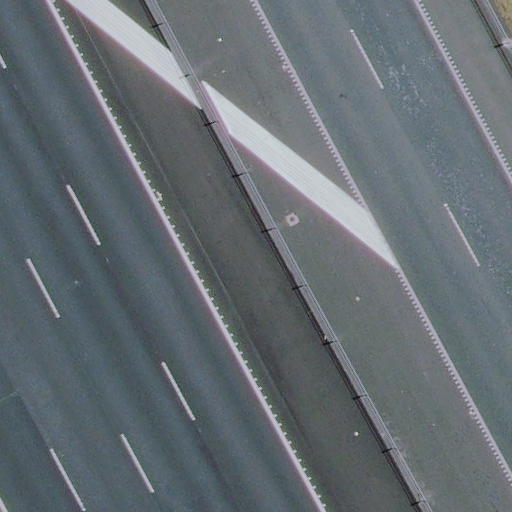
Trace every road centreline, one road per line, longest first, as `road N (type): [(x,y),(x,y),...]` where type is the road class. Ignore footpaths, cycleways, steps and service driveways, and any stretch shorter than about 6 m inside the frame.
road 1 (motorway): [(240,511),(0,61)]
road 2 (motorway): [(338,0),(511,325)]
